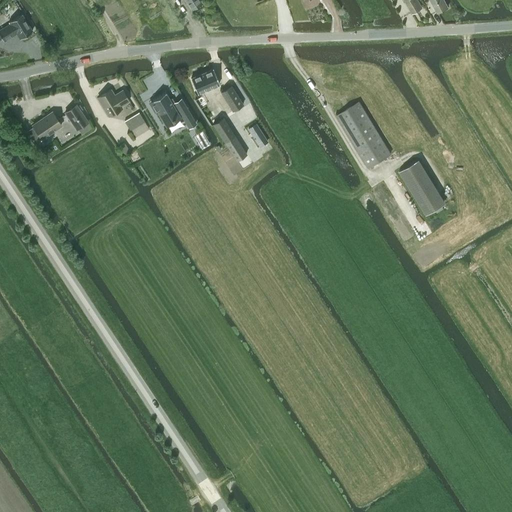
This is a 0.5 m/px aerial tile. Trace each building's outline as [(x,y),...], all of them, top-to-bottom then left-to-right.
[(185,0),(191,9),(201,2),(199,0),(185,0)] [(413,13),(422,7),(418,0),(404,0),(408,5),(413,13)] [(430,0),(438,12),(448,7),(444,0),(430,0)] [(10,23),(0,29),(0,35),(4,41),(16,33),(19,39),(33,31),(22,13),(9,21),(10,23)] [(209,71),(192,79),(197,91),(215,83),(209,71)] [(232,110),(242,104),(231,85),(220,92),(232,110)] [(120,106),(129,101),(122,90),(114,95),(111,90),(98,97),(109,116),(122,108),(120,106)] [(192,117),(181,98),(172,103),(166,92),(152,100),(155,103),(151,106),(155,113),(157,111),(164,123),(171,119),(172,120),(174,118),(173,118),(179,115),(179,114),(180,114),(184,122),(192,117)] [(368,167),(391,153),(359,101),(337,115),(368,167)] [(77,128),(88,121),(76,105),(65,113),(76,129),(77,128)] [(34,142),(40,137),(42,139),(61,125),(52,112),(32,125),(33,126),(26,131),(34,142)] [(147,118),(144,120),(139,112),(125,120),(131,130),(135,137),(152,127),(147,118)] [(236,160),(246,153),(223,117),(212,123),(236,160)] [(92,128),(88,121),(77,128),(81,134),(92,128)] [(257,123),(249,128),(260,144),(268,139),(257,123)] [(203,130),(196,134),(200,141),(207,137),(203,130)] [(125,154),(130,151),(124,142),(119,146),(125,154)] [(426,215),(443,205),(416,161),(399,171),(426,215)]
